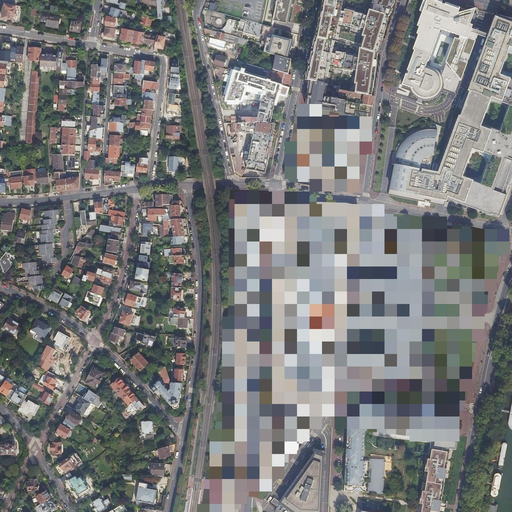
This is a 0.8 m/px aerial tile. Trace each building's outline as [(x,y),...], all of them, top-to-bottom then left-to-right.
[(118,7),(125,9),(127,0),(107,0),(108,0),(119,3),(118,7)] [(158,18),(172,22),(171,16),(162,16),(161,8),(162,8),(162,7),(164,7),(163,2),(167,2),(166,0),(156,0),(157,5),(158,18)] [(276,0),(273,19),(286,22),(289,8),(290,0),(276,0)] [(389,16),(394,0),(321,0),(305,80),(308,80),(323,83),(324,76),(326,77),(329,65),(333,66),(332,68),(352,71),(352,70),(355,70),(354,84),(355,84),(354,92),(361,94),(362,94),(364,94),(371,96),(376,53),(377,53),(388,16),(389,16)] [(440,93),(442,90),(444,90),(445,87),(449,88),(448,91),(452,92),(456,94),(478,35),(470,32),(477,13),(474,12),(475,10),(476,9),(458,14),(460,8),(446,3),(445,5),(442,4),(442,2),(437,0),(427,0),(426,2),(423,1),(419,12),(418,17),(416,24),(415,32),(414,33),(415,34),(414,42),(413,52),(412,59),(410,65),(407,71),(408,71),(407,75),(406,74),(402,85),(410,88),(410,90),(411,92),(413,94),(414,96),(417,98),(419,99),(421,100),(424,101),(427,101),(430,100),(432,99),(435,98),(437,97),(439,95),(440,93)] [(3,2),(2,2),(1,7),(3,7),(1,17),(15,19),(15,21),(17,21),(20,5),(16,4),(15,4),(3,2)] [(249,18),(250,6),(243,5),(241,17),(249,18)] [(108,11),(107,14),(121,18),(123,10),(111,6),(109,11),(108,11)] [(49,11),(42,10),(42,14),(41,17),(40,20),(46,21),(46,25),(52,26),(52,25),(52,24),(58,25),(60,17),(48,15),(49,11)] [(140,23),(149,26),(152,16),(142,14),(140,23)] [(470,91),(466,104),(511,121),(511,21),(511,19),(511,18),(508,18),(496,15),(469,91),(470,91)] [(105,25),(114,26),(116,17),(107,16),(105,25)] [(248,40),(253,23),(246,21),(243,32),(238,31),(240,22),(230,19),(229,19),(228,20),(227,21),(227,22),(227,23),(227,24),(226,25),(226,26),(225,27),(224,28),(223,28),(223,29),(223,30),(223,31),(226,32),(242,36),(242,39),(246,40),(248,40)] [(71,20),(69,30),(81,32),(83,22),(71,20)] [(287,59),(289,51),(291,43),(292,40),(280,37),(282,30),(253,23),(248,40),(246,40),(245,47),(275,55),(287,59)] [(115,36),(119,36),(121,29),(105,26),(104,32),(103,32),(102,33),(101,35),(103,38),(113,40),(115,33),(116,33),(115,36)] [(120,39),(131,41),(133,30),(122,28),(120,39)] [(224,34),(203,28),(205,33),(216,36),(215,38),(223,40),(224,34)] [(154,49),(158,50),(159,47),(162,48),(164,37),(176,41),(174,34),(163,31),(162,36),(159,36),(160,29),(158,29),(156,35),(155,43),(154,49)] [(142,43),(144,33),(133,30),(131,41),(142,43)] [(151,42),(155,43),(156,35),(144,33),(142,43),(151,44),(151,42)] [(245,47),(246,40),(242,39),(225,34),(224,34),(223,40),(222,41),(245,47)] [(10,58),(11,46),(3,45),(3,51),(0,50),(0,60),(10,62),(10,58)] [(68,47),(63,46),(61,67),(66,67),(76,68),(77,56),(67,56),(68,47)] [(23,62),(24,47),(16,47),(16,58),(15,62),(23,62)] [(33,48),(29,48),(28,60),(40,61),(40,55),(41,49),(36,48),(33,48)] [(56,69),(57,56),(40,55),(40,61),(39,67),(56,69)] [(291,60),(287,59),(275,55),(272,69),(288,74),(289,67),(291,60)] [(213,64),(222,67),(225,57),(221,56),(221,57),(216,56),(213,64)] [(135,68),(129,67),(128,74),(129,74),(134,75),(140,75),(142,60),(136,59),(135,68)] [(6,66),(9,67),(10,62),(0,60),(0,73),(5,74),(6,66)] [(144,79),(144,75),(146,61),(142,60),(140,75),(134,75),(134,79),(141,80),(141,79),(144,79)] [(146,61),(144,75),(148,75),(149,71),(153,71),(154,62),(146,61)] [(291,75),(288,74),(272,69),(248,62),(244,75),(253,78),(288,88),(289,83),(291,75)] [(129,66),(116,64),(115,73),(128,74),(129,67),(129,66)] [(91,65),(91,77),(93,78),(100,78),(100,77),(101,67),(98,67),(98,65),(91,65)] [(76,71),(76,68),(66,67),(61,67),(61,72),(61,73),(66,73),(66,77),(66,81),(75,81),(76,78),(76,74),(77,74),(77,72),(76,71)] [(26,144),(32,143),(34,142),(36,112),(37,101),(39,71),(31,70),(31,71),(31,74),(26,144)] [(253,78),(244,75),(228,70),(226,77),(229,78),(224,93),(227,94),(225,99),(226,100),(242,101),(246,88),(247,88),(247,87),(250,88),(253,78)] [(128,74),(115,73),(114,84),(115,84),(114,85),(122,86),(122,85),(123,80),(125,81),(125,79),(128,79),(129,74),(128,74)] [(179,80),(170,78),(169,88),(177,89),(178,81),(179,82),(179,80)] [(264,93),(261,101),(274,104),(275,104),(276,101),(277,99),(278,96),(279,94),(280,94),(286,95),(288,90),(288,88),(253,78),(250,88),(264,92),(263,93),(264,93)] [(307,98),(306,108),(313,109),(328,112),(351,116),(368,119),(368,116),(369,112),(369,109),(370,106),(362,104),(342,100),(337,99),(339,89),(339,86),(330,85),(325,84),(323,83),(316,82),(308,80),(308,84),(307,88),(309,88),(307,98)] [(59,94),(72,94),(72,90),(64,89),(65,85),(69,85),(69,87),(75,87),(75,85),(84,86),(84,82),(75,81),(66,81),(60,81),(59,94)] [(151,82),(143,81),(142,88),(145,89),(156,89),(157,83),(157,82),(151,82)] [(90,84),(90,86),(90,91),(94,91),(93,102),(92,102),(92,105),(99,105),(99,102),(99,91),(100,84),(90,84)] [(125,94),(125,87),(122,86),(114,85),(113,98),(115,98),(126,99),(127,94),(125,94)] [(360,99),(361,94),(354,92),(339,89),(337,99),(342,100),(343,96),(344,96),(360,99)] [(145,92),(142,92),(141,97),(145,98),(144,101),(145,101),(144,109),(152,110),(154,110),(155,103),(152,103),(153,102),(155,102),(156,93),(145,92)] [(370,106),(373,106),(373,105),(374,96),(371,96),(364,94),(362,94),(362,95),(363,95),(362,104),(370,106)] [(58,103),(58,110),(64,110),(64,106),(65,105),(66,106),(67,96),(59,95),(58,104),(58,103)] [(174,102),(167,101),(166,114),(174,115),(178,115),(179,103),(174,102)] [(273,110),(274,104),(261,101),(260,105),(273,110)] [(511,121),(466,104),(461,117),(459,117),(438,173),(429,171),(437,130),(432,130),(428,130),(424,130),(420,131),(416,133),(412,135),(408,137),(405,140),(402,144),(399,148),(398,150),(396,155),(395,158),(399,159),(397,165),(394,165),(388,195),(425,202),(425,200),(430,201),(430,203),(429,203),(444,206),(447,198),(453,200),(453,201),(491,215),(491,214),(499,217),(506,198),(506,196),(507,196),(504,194),(508,183),(505,182),(506,179),(507,176),(508,173),(511,174),(511,172),(511,121)] [(270,124),(273,110),(260,105),(257,117),(240,117),(240,123),(270,124)] [(152,110),(144,109),(140,109),(139,112),(137,112),(137,115),(140,116),(144,116),(151,117),(152,110)] [(392,125),(396,131),(419,120),(414,110),(396,119),(398,122),(392,125)] [(351,116),(328,112),(325,125),(338,127),(345,128),(349,129),(351,116)] [(110,122),(130,123),(130,120),(127,120),(127,121),(122,120),(122,115),(115,114),(112,116),(112,121),(111,121),(110,122)] [(0,117),(0,125),(2,125),(2,124),(11,125),(12,116),(3,115),(2,118),(0,117)] [(140,116),(137,115),(136,122),(139,122),(141,122),(150,124),(151,117),(144,116),(140,116)] [(62,120),(62,128),(75,128),(75,120),(70,120),(62,120)] [(122,132),(123,123),(111,122),(110,131),(122,132)] [(139,122),(136,122),(135,122),(135,126),(135,130),(149,131),(149,129),(150,129),(150,124),(141,122),(139,122)] [(300,152),(310,154),(314,155),(320,124),(306,122),(300,152)] [(270,124),(240,123),(240,132),(253,135),(246,169),(265,173),(273,134),(274,134),(274,133),(273,132),(275,124),(270,124)] [(168,133),(166,133),(166,138),(179,139),(179,126),(174,126),(171,126),(168,126),(168,133)] [(63,130),(63,135),(76,136),(76,128),(75,128),(62,128),(50,127),(50,135),(54,135),(55,129),(63,130)] [(349,187),(355,188),(356,178),(362,139),(363,131),(349,129),(345,128),(344,128),(341,149),(336,184),(335,189),(338,190),(339,185),(349,187)] [(336,148),(341,149),(344,128),(340,128),(336,148)] [(90,133),(89,138),(101,139),(101,137),(98,137),(98,134),(97,133),(97,129),(93,130),(93,133),(90,133)] [(63,135),(62,145),(75,145),(76,136),(63,135)] [(110,135),(110,145),(120,146),(120,136),(110,135)] [(228,135),(226,135),(226,137),(229,148),(230,154),(234,153),(231,139),(230,140),(229,137),(228,137),(228,135)] [(89,138),(88,146),(88,151),(100,152),(100,148),(97,148),(97,145),(96,145),(96,141),(103,142),(103,139),(101,139),(89,138)] [(59,150),(59,154),(62,154),(65,155),(66,155),(75,155),(75,145),(62,145),(58,145),(57,150),(59,150)] [(120,146),(110,145),(109,158),(114,159),(117,159),(117,157),(119,157),(120,146)] [(325,159),(324,159),(318,181),(317,184),(333,187),(333,189),(335,189),(336,184),(341,149),(336,148),(335,150),(328,149),(325,159)] [(90,169),(95,169),(96,161),(90,160),(91,155),(98,155),(100,157),(100,152),(88,151),(84,151),(84,161),(87,162),(87,169),(90,169)] [(310,154),(300,152),(297,166),(296,171),(294,170),(293,173),(295,173),(295,176),(298,177),(297,180),(305,182),(305,178),(310,154)] [(53,154),(54,172),(59,172),(63,172),(62,154),(59,154),(58,154),(55,154),(53,154)] [(314,155),(310,154),(305,178),(305,182),(317,184),(318,181),(324,159),(324,157),(323,157),(319,156),(319,158),(313,157),(314,155)] [(169,171),(177,171),(178,158),(170,157),(169,171)] [(137,163),(136,172),(147,173),(148,159),(144,158),(140,158),(140,160),(140,163),(138,163),(137,163)] [(121,172),(120,177),(129,177),(130,174),(134,174),(135,165),(131,165),(131,163),(122,162),(121,172)] [(10,178),(9,171),(9,169),(0,168),(0,172),(7,173),(7,175),(6,175),(5,177),(10,178)] [(25,187),(32,186),(32,184),(34,184),(34,179),(37,179),(36,172),(35,168),(22,170),(23,176),(24,176),(25,187)] [(87,169),(85,169),(84,178),(90,178),(90,180),(94,180),(94,179),(99,179),(100,170),(95,169),(90,169),(87,169)] [(21,176),(23,176),(22,170),(9,171),(10,178),(10,183),(11,189),(20,187),(20,184),(20,182),(21,182),(21,176)] [(42,183),(49,183),(48,171),(36,172),(37,179),(37,183),(42,182),(42,183)] [(104,171),(103,185),(111,184),(112,182),(120,182),(120,177),(121,172),(104,171)] [(54,172),(55,184),(56,184),(57,186),(55,186),(53,186),(53,192),(66,190),(66,177),(64,177),(64,179),(60,180),(60,177),(59,172),(54,172)] [(66,177),(66,190),(79,189),(80,175),(75,176),(75,178),(72,178),(72,175),(66,176),(66,177)] [(263,190),(259,190),(259,197),(255,197),(255,202),(253,202),(253,191),(249,191),(249,205),(255,205),(266,205),(267,194),(263,190)] [(155,205),(155,206),(163,206),(163,195),(156,195),(156,205),(155,205)] [(163,195),(163,206),(165,206),(165,204),(173,204),(172,206),(180,206),(183,206),(183,204),(182,203),(181,202),(172,202),(172,196),(169,195),(163,195)] [(231,195),(232,206),(241,206),(241,195),(231,195)] [(108,210),(108,215),(115,216),(124,218),(125,213),(115,211),(116,206),(114,206),(115,202),(111,201),(111,199),(108,199),(108,203),(108,207),(108,210)] [(287,205),(287,214),(319,219),(321,204),(293,200),(287,205)] [(99,203),(95,203),(95,212),(96,213),(102,214),(108,215),(108,210),(108,207),(108,203),(104,204),(104,211),(103,211),(102,205),(103,205),(103,201),(99,201),(99,203)] [(278,278),(268,394),(296,398),(298,392),(328,405),(329,403),(331,399),(333,397),(334,393),(335,390),(336,387),(337,383),(337,380),(339,366),(342,344),(344,325),(346,311),(347,303),(348,292),(350,277),(352,258),(355,236),(357,220),(358,208),(321,204),(319,219),(287,214),(284,214),(283,222),(278,278)] [(169,210),(169,213),(172,213),(172,219),(180,219),(180,206),(172,206),(172,210),(169,210)] [(31,211),(22,209),(20,219),(30,221),(31,211)] [(51,243),(41,242),(41,245),(39,245),(40,251),(40,256),(42,256),(43,264),(46,264),(54,263),(55,263),(57,263),(57,261),(56,257),(56,254),(54,254),(53,252),(53,249),(53,248),(53,246),(52,244),(55,243),(54,240),(54,238),(54,235),(54,233),(56,233),(55,229),(55,227),(55,224),(57,224),(57,220),(57,219),(59,219),(59,215),(58,212),(58,210),(56,210),(53,210),(52,224),(51,243)] [(40,234),(41,242),(51,243),(52,224),(53,210),(44,211),(45,220),(43,220),(44,225),(41,225),(42,234),(40,234)] [(241,210),(235,277),(240,278),(239,288),(254,289),(260,219),(261,212),(241,210)] [(81,218),(75,218),(75,226),(77,245),(79,242),(81,241),(80,234),(88,234),(87,226),(86,220),(85,211),(80,211),(81,218)] [(86,220),(87,226),(97,224),(96,216),(96,213),(95,212),(89,213),(90,219),(86,220)] [(3,214),(1,229),(5,229),(5,231),(12,232),(14,221),(15,221),(16,214),(11,213),(10,215),(3,214)] [(122,225),(124,218),(115,216),(114,222),(109,221),(108,226),(119,228),(120,225),(121,225),(122,225)] [(163,225),(164,238),(172,237),(189,236),(186,219),(180,219),(172,219),(170,219),(170,221),(172,221),(174,234),(169,234),(168,220),(163,220),(163,225)] [(151,224),(144,223),(142,233),(148,234),(149,225),(151,225),(151,224)] [(111,239),(118,241),(118,237),(120,238),(121,233),(119,232),(120,228),(119,228),(108,226),(100,225),(99,231),(112,233),(111,239)] [(485,243),(486,237),(486,234),(472,232),(471,232),(470,241),(485,243)] [(15,237),(14,242),(24,244),(26,235),(18,233),(17,238),(15,237)] [(362,278),(360,293),(380,296),(380,299),(378,301),(377,302),(377,304),(377,305),(377,307),(377,308),(377,310),(378,311),(378,314),(358,312),(356,327),(388,331),(386,349),(354,345),(351,368),(381,371),(381,370),(386,370),(385,377),(388,378),(391,380),(394,381),(398,381),(403,381),(405,381),(408,380),(409,371),(416,372),(439,395),(456,380),(421,341),(416,341),(417,334),(421,335),(424,316),(423,315),(424,306),(425,305),(427,286),(423,286),(424,279),(428,280),(465,250),(458,247),(458,245),(458,243),(458,242),(457,240),(457,239),(451,233),(431,249),(424,248),(425,239),(423,238),(420,237),(417,236),(415,235),(411,235),(408,235),(405,236),(402,237),(401,244),(396,244),(397,241),(366,237),(364,260),(396,264),(394,282),(362,278)] [(189,236),(172,237),(172,245),(182,244),(186,243),(186,241),(190,240),(189,236)] [(355,236),(352,258),(358,259),(364,260),(366,237),(361,237),(355,236)] [(108,246),(107,252),(118,254),(119,250),(120,250),(121,245),(119,245),(120,241),(118,241),(111,239),(109,239),(108,243),(106,242),(105,242),(105,246),(108,246)] [(81,247),(77,246),(77,248),(73,255),(79,257),(81,247)] [(151,248),(141,247),(140,254),(150,255),(151,248)] [(8,257),(6,253),(0,260),(0,261),(2,265),(1,265),(3,270),(4,270),(5,274),(12,265),(10,261),(8,257)] [(106,253),(103,263),(115,266),(118,256),(106,253)] [(79,257),(73,255),(69,262),(76,265),(80,267),(82,261),(86,262),(87,259),(79,257)] [(140,255),(139,265),(145,265),(144,267),(149,268),(150,261),(146,261),(147,256),(140,255)] [(182,256),(174,256),(175,263),(184,263),(184,260),(193,259),(192,255),(182,256)] [(30,287),(37,276),(42,279),(42,278),(42,275),(40,276),(40,274),(39,271),(39,267),(37,267),(36,265),(36,262),(23,263),(23,269),(25,269),(25,271),(26,277),(28,277),(30,287)] [(73,269),(67,266),(65,268),(62,274),(68,278),(73,269)] [(100,269),(98,274),(102,275),(111,278),(114,271),(105,268),(104,271),(100,269)] [(149,270),(137,268),(135,279),(147,281),(149,270)] [(77,273),(75,277),(84,280),(86,281),(87,278),(93,281),(94,277),(95,278),(96,274),(88,272),(87,274),(85,273),(84,275),(82,274),(83,270),(80,269),(78,273),(77,273)] [(194,278),(194,275),(182,275),(182,274),(172,274),(172,286),(182,286),(182,283),(194,283),(194,278)] [(111,278),(102,275),(101,279),(105,281),(103,284),(109,286),(112,278),(111,278)] [(37,276),(30,287),(33,287),(33,289),(36,289),(36,290),(45,289),(45,285),(43,285),(43,284),(42,280),(42,279),(37,276)] [(75,277),(74,276),(72,281),(83,286),(84,280),(75,277)] [(350,277),(348,292),(354,293),(360,293),(362,278),(356,278),(350,277)] [(142,283),(132,281),(130,289),(140,291),(142,283)] [(104,288),(95,284),(92,291),(95,292),(97,293),(102,295),(104,288)] [(181,292),(194,292),(194,289),(172,287),(171,300),(176,300),(176,299),(181,299),(181,292)] [(60,292),(54,288),(52,291),(49,298),(57,303),(61,296),(59,294),(60,292)] [(97,294),(97,293),(95,292),(95,293),(88,291),(86,297),(90,298),(90,297),(94,298),(92,303),(98,305),(102,295),(97,294)] [(65,294),(60,304),(63,306),(64,305),(68,307),(68,306),(70,308),(72,304),(69,302),(71,297),(65,294)] [(128,294),(125,304),(139,308),(140,304),(142,298),(128,294)] [(79,309),(76,314),(80,316),(79,317),(84,321),(90,312),(81,307),(80,310),(79,309)] [(194,319),(194,312),(185,311),(185,309),(175,309),(174,317),(185,318),(185,315),(187,316),(187,319),(194,319)] [(133,314),(123,310),(122,314),(121,314),(120,318),(120,319),(119,322),(129,326),(133,314)] [(352,311),(346,311),(344,325),(350,326),(356,327),(358,312),(352,311)] [(174,317),(171,317),(171,318),(169,319),(169,322),(171,322),(170,324),(178,324),(178,327),(193,328),(194,319),(187,319),(185,318),(174,317)] [(9,318),(3,327),(18,337),(23,329),(19,326),(20,325),(9,318)] [(34,334),(35,332),(45,338),(51,327),(37,319),(30,332),(30,334),(33,335),(34,334)] [(112,333),(110,341),(118,343),(117,346),(127,349),(131,334),(116,329),(114,333),(112,333)] [(57,332),(54,331),(48,341),(51,343),(57,332)] [(141,333),(139,341),(141,341),(141,343),(150,346),(151,340),(155,341),(156,336),(140,331),(139,333),(141,333)] [(251,365),(252,351),(253,335),(255,335),(255,334),(237,331),(236,350),(235,363),(226,454),(233,454),(243,455),(248,394),(251,365)] [(170,337),(169,346),(177,346),(177,349),(181,349),(181,347),(186,347),(186,342),(187,342),(187,339),(186,339),(186,338),(170,337)] [(348,345),(342,344),(339,366),(345,367),(351,368),(354,345),(348,345)] [(43,357),(39,364),(48,370),(53,361),(51,359),(56,350),(48,346),(41,357),(43,357)] [(139,353),(130,361),(140,371),(149,363),(139,353)] [(177,354),(176,364),(185,364),(185,355),(177,354)] [(170,382),(165,366),(161,370),(165,383),(170,382)] [(94,368),(86,382),(97,389),(105,374),(94,368)] [(174,374),(174,377),(175,377),(175,380),(182,381),(183,370),(175,370),(175,374),(174,374)] [(54,376),(46,371),(44,374),(48,377),(44,385),(53,389),(55,385),(54,384),(56,381),(54,380),(52,379),(53,377),(54,376)] [(48,377),(44,374),(40,382),(44,385),(48,377)] [(111,385),(117,392),(125,385),(122,382),(123,382),(120,378),(111,385)] [(151,379),(145,383),(148,387),(154,382),(151,379)] [(182,383),(170,382),(169,390),(167,390),(165,387),(166,386),(161,380),(160,381),(159,380),(150,388),(154,393),(158,390),(171,406),(172,405),(173,409),(179,408),(178,404),(179,403),(182,383)] [(5,381),(0,389),(0,390),(7,395),(13,386),(5,381)] [(117,392),(123,399),(130,392),(128,389),(129,388),(125,384),(125,385),(117,392)] [(17,389),(12,398),(10,401),(21,407),(24,401),(27,396),(23,393),(23,392),(17,389)] [(84,398),(91,403),(99,408),(101,405),(103,406),(104,405),(106,401),(90,390),(87,394),(84,398)] [(130,392),(123,399),(129,406),(136,399),(137,399),(134,396),(135,396),(131,391),(130,392)] [(41,396),(39,400),(48,405),(53,397),(46,392),(43,397),(41,396)] [(301,415),(314,424),(328,405),(298,392),(296,398),(293,403),(309,405),(301,415)] [(268,397),(267,406),(280,407),(280,402),(293,403),(296,398),(268,394),(268,397)] [(79,403),(74,410),(83,416),(91,403),(84,398),(83,397),(79,403)] [(129,406),(128,407),(131,410),(130,411),(132,413),(133,412),(133,413),(139,408),(141,411),(144,407),(146,404),(144,401),(141,404),(139,400),(138,401),(136,399),(129,406)] [(24,401),(21,407),(19,411),(29,417),(30,415),(31,413),(33,415),(38,406),(27,400),(26,402),(24,401)] [(293,403),(292,409),(301,415),(309,405),(293,403)] [(439,511),(450,449),(456,450),(460,429),(459,426),(459,424),(458,422),(457,421),(456,420),(453,418),(451,417),(449,416),(362,405),(348,419),(344,491),(353,491),(354,490),(357,487),(360,487),(362,490),(363,491),(368,492),(382,492),(384,462),(363,460),(363,458),(365,433),(363,433),(364,428),(365,428),(365,426),(373,427),(373,428),(375,428),(375,430),(436,437),(434,449),(432,449),(431,459),(428,459),(427,464),(427,468),(428,468),(427,471),(428,472),(425,491),(423,491),(422,495),(421,499),(424,499),(423,504),(421,511),(439,511)] [(40,407),(38,406),(33,415),(31,413),(30,415),(35,417),(40,407)] [(263,419),(282,421),(283,407),(280,407),(267,406),(264,406),(263,419)] [(282,421),(280,439),(296,450),(314,424),(301,415),(292,409),(291,408),(283,407),(282,421)] [(74,424),(76,425),(81,418),(71,411),(67,416),(68,416),(66,418),(74,424)] [(74,424),(66,418),(64,423),(72,428),(74,424)] [(282,421),(263,419),(261,438),(279,439),(280,439),(282,421)] [(152,421),(141,421),(142,446),(154,445),(152,421)] [(59,435),(65,439),(71,429),(61,424),(56,433),(59,435)] [(175,437),(172,434),(166,439),(168,442),(175,437)] [(279,439),(261,438),(256,489),(265,493),(296,450),(280,439),(279,439)] [(52,446),(50,446),(50,450),(52,450),(52,454),(61,454),(61,443),(52,443),(52,446)] [(177,443),(158,449),(160,454),(158,455),(160,459),(174,455),(177,443)] [(0,444),(0,448),(1,448),(0,453),(14,454),(15,446),(9,445),(9,444),(6,444),(5,445),(0,444)] [(273,511),(321,511),(325,457),(315,453),(303,471),(300,475),(273,511)] [(68,458),(59,465),(62,469),(65,468),(67,472),(71,469),(72,470),(75,468),(75,467),(79,464),(74,455),(69,459),(68,458)] [(363,458),(363,460),(384,462),(382,492),(368,492),(368,493),(383,494),(385,459),(363,458)] [(169,477),(172,465),(164,465),(164,464),(152,463),(151,476),(162,477),(169,477)] [(243,471),(228,470),(227,481),(224,481),(223,483),(232,483),(242,484),(243,471)] [(76,476),(68,481),(71,486),(73,486),(75,490),(76,490),(79,495),(84,492),(85,493),(90,491),(81,476),(77,478),(76,476)] [(169,477),(162,477),(161,485),(168,485),(169,477)] [(30,483),(28,483),(28,491),(39,490),(39,485),(38,485),(37,480),(30,480),(30,483)] [(138,487),(136,501),(150,503),(149,505),(153,506),(153,504),(154,504),(156,504),(158,498),(155,498),(156,490),(150,489),(150,485),(144,484),(145,483),(140,482),(139,488),(138,487)] [(209,483),(207,504),(205,511),(239,511),(240,505),(242,484),(232,483),(223,483),(209,483)] [(41,504),(51,498),(46,491),(37,497),(38,499),(37,500),(38,502),(40,502),(41,504)] [(105,506),(108,504),(110,503),(108,499),(106,500),(102,502),(100,497),(92,502),(95,508),(92,510),(93,511),(99,511),(106,508),(105,506)] [(41,504),(37,506),(39,510),(41,509),(43,509),(44,511),(49,508),(50,510),(52,509),(53,511),(57,509),(51,498),(41,504)] [(125,503),(123,504),(128,511),(132,510),(135,510),(135,505),(125,503)]
